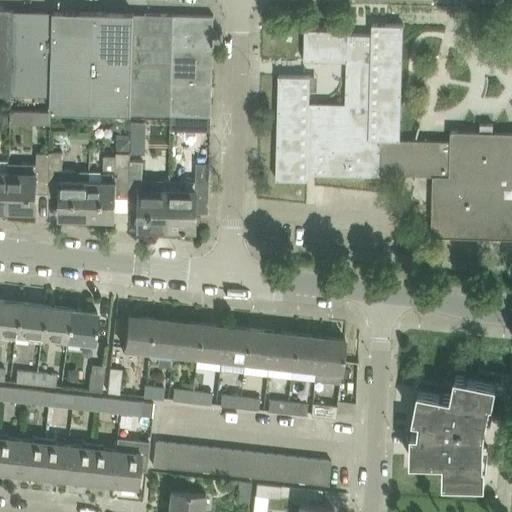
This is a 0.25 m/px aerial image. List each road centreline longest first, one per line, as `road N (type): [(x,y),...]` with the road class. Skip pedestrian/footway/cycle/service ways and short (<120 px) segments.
road 1 (residential): [(230,280),(239,0)]
road 2 (residential): [(230,280),(0,254)]
road 3 (residential): [(369,511),(375,298)]
road 4 (residential): [(375,298),(230,280)]
road 5 (residential): [(511,313),(375,298)]
